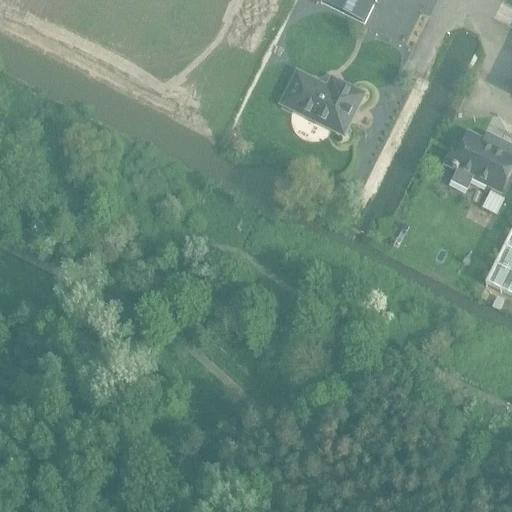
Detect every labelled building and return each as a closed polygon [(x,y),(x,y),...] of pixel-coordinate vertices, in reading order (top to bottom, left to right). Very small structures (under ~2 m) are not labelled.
[(312,0),(364,26),(376,0),(312,0)] [(363,96),(340,85),(338,91),(329,87),(328,90),(297,75),(282,105),(343,136),(363,96)] [(467,190),(472,180),(500,194),(511,170),(511,148),(487,136),(484,142),(468,135),(461,150),(454,147),(445,166),(457,172),(452,182),(467,190)] [(489,191),(485,209),(500,213),(505,195),(489,191)] [(511,233),(487,284),(511,296),(511,233)] [(213,282),(190,299),(225,324),(233,297),(213,282)]
